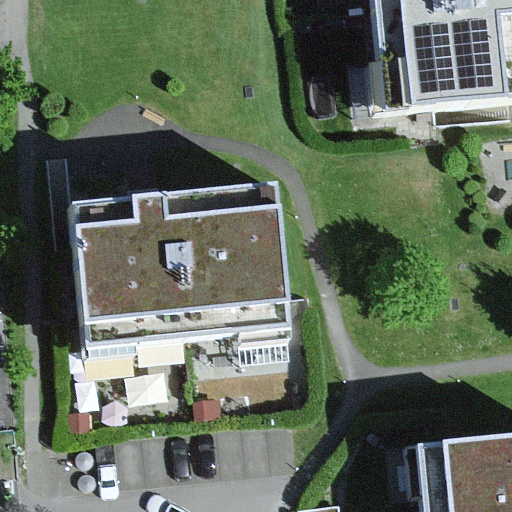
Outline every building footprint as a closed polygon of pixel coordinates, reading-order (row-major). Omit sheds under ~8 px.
[(511,0),(367,0),(381,129),(511,115),(511,0)] [(266,191),(66,211),(81,353),(281,332),(266,191)] [(217,404),(194,406),(196,425),(219,423),(217,404)] [(95,418),(70,419),(71,439),(97,438),(95,418)] [(511,511),(511,455),(432,463),(436,511),(511,511)]
